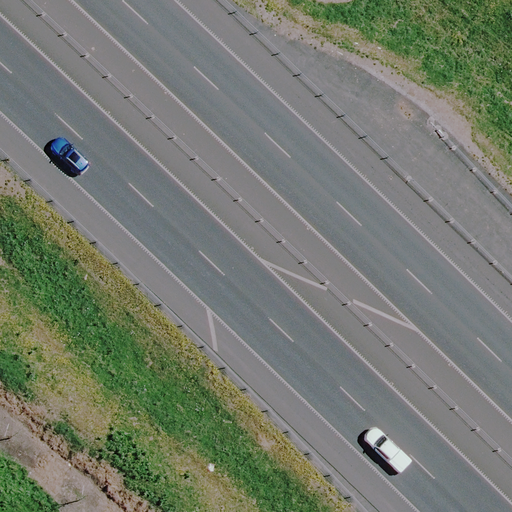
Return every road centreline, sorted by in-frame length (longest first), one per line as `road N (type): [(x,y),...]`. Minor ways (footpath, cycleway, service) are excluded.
road 1 (motorway): [(450,511),(0,75)]
road 2 (motorway): [(129,0),(511,367)]
